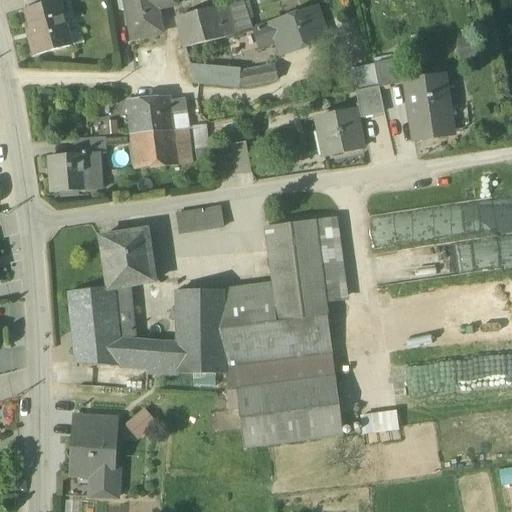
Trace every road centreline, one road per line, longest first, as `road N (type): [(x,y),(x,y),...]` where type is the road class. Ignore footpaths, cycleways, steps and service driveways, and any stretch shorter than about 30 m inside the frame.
road 1 (unclassified): [(20,224),(511,151)]
road 2 (residential): [(20,224),(38,358),(36,511)]
road 3 (residential): [(0,65),(20,224)]
